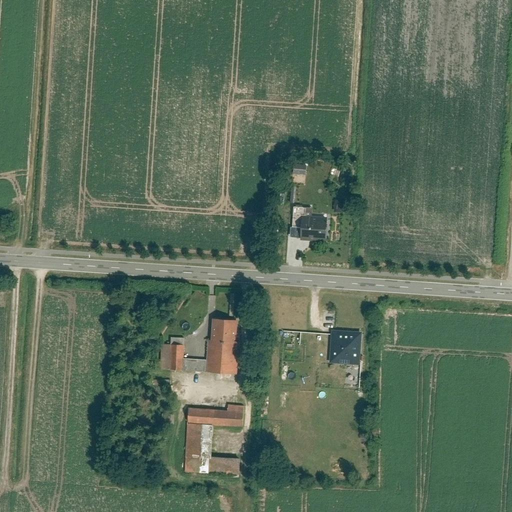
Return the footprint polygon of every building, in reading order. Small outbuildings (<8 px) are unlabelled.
[(334,199),(333,210),(345,211),(346,199),(334,199)] [(327,216),(311,215),(311,206),(293,205),(292,226),(299,226),(298,239),(326,241),(327,216)] [(170,343),(160,343),(158,368),(238,373),(240,341),(235,340),(236,318),(211,316),(210,339),(207,339),(205,359),(184,358),(185,337),(171,336),(170,343)] [(359,364),(361,330),(331,329),(329,363),(359,364)] [(185,473),(232,476),(233,457),(211,455),(212,426),(246,427),(248,404),(227,403),(226,409),(188,407),(185,473)]
